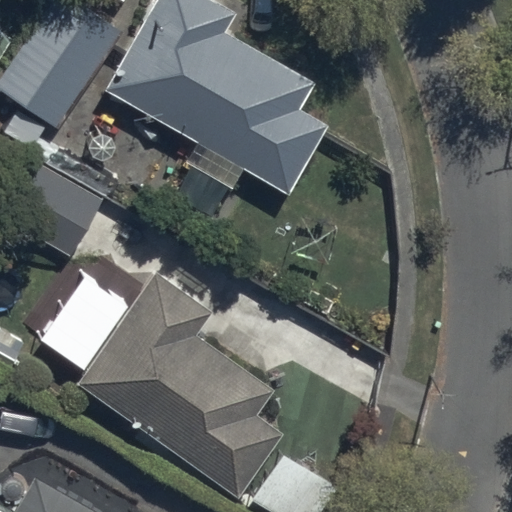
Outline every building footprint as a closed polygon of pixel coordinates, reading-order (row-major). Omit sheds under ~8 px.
[(48,0),(0,69),(0,88),(49,123),(113,31),(69,0),(48,0)] [(209,0),(144,0),(96,86),(282,192),(321,124),(296,110),(312,82),(222,31),(232,13),(209,0)] [(98,199),(25,156),(0,198),(0,218),(64,256),(98,199)] [(147,269),(73,380),(239,490),(277,434),(249,415),(267,388),(189,336),(207,309),(147,269)] [(92,511),(27,475),(5,511),(92,511)]
